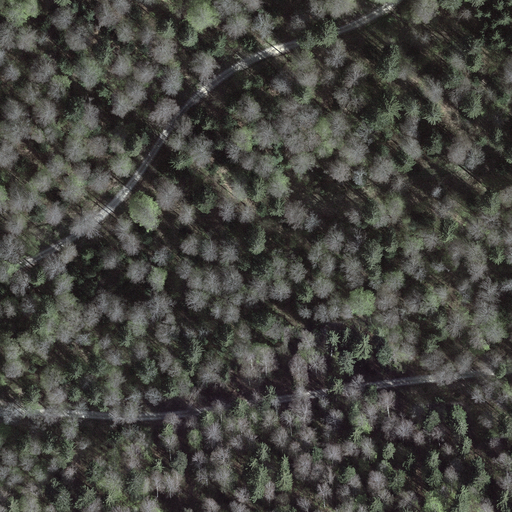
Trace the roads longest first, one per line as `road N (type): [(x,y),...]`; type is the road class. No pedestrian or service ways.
road 1 (track): [(0,226),(101,210),(248,212),(319,203),(511,146)]
road 2 (unclassified): [(511,370),(177,415),(0,413)]
road 3 (unclassified): [(0,273),(101,210),(209,79),(389,0)]
road 4 (track): [(381,6),(511,54)]
